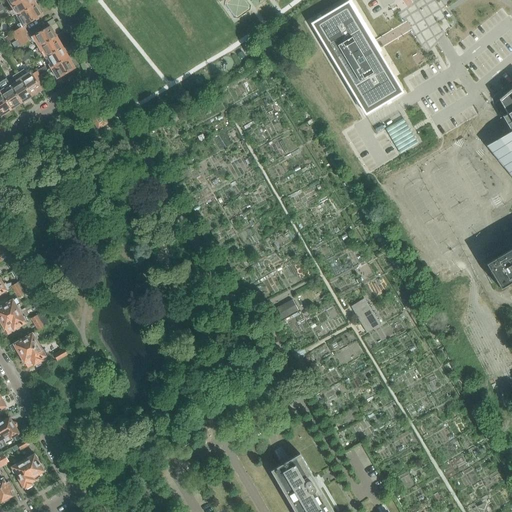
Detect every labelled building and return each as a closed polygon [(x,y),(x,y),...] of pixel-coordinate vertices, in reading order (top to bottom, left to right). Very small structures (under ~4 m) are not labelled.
[(34,1),(34,0),(22,0),(12,6),(18,17),(37,6),(34,1)] [(320,19),(312,24),(358,101),(360,104),(366,114),(402,93),(377,51),(377,50),(375,47),(373,43),(372,42),(349,2),(322,18),(320,19)] [(40,11),(41,11),(37,5),(37,6),(18,17),(24,27),(43,16),(40,11)] [(16,41),(11,44),(14,49),(32,39),(34,42),(35,42),(39,48),(40,47),(42,46),(56,37),(50,27),(31,38),(29,34),(16,41)] [(15,39),(27,32),(24,27),(12,34),(15,39)] [(27,32),(15,39),(16,41),(29,34),(27,32)] [(8,43),(15,39),(12,34),(4,38),(8,43)] [(40,47),(39,48),(45,58),(46,58),(62,48),(56,38),(56,37),(42,46),(40,47)] [(46,58),(45,58),(49,65),(51,69),(68,58),(62,48),(46,58)] [(43,74),(40,76),(42,78),(43,79),(53,73),(57,79),(59,78),(60,79),(65,76),(64,75),(75,69),(69,59),(68,58),(51,69),(49,70),(49,69),(48,70),(47,70),(47,72),(43,74)] [(31,73),(27,75),(23,70),(18,73),(33,96),(42,90),(39,85),(32,75),(31,73)] [(40,76),(43,74),(41,70),(32,75),(39,85),(44,82),(40,76)] [(22,103),(33,96),(18,73),(12,76),(16,82),(11,85),(22,103)] [(12,109),(22,103),(11,85),(0,92),(12,109)] [(501,99),(499,100),(508,115),(509,114),(511,119),(511,143),(511,144),(510,144),(509,145),(508,146),(508,147),(507,148),(507,149),(499,154),(496,150),(495,151),(511,172),(511,248),(496,259),(493,261),(492,260),(486,264),(501,289),(507,285),(511,282),(511,89),(502,98),(501,99)] [(12,109),(0,92),(0,114),(1,116),(12,109)] [(98,129),(108,123),(94,101),(85,108),(98,129)] [(418,143),(403,119),(385,129),(400,154),(418,143)] [(0,260),(9,256),(6,252),(4,253),(3,253),(0,254),(0,260)] [(16,269),(12,271),(17,279),(21,277),(16,269)] [(12,286),(15,291),(26,285),(23,279),(12,286)] [(18,297),(29,290),(26,285),(15,291),(18,297)] [(17,303),(19,302),(16,297),(0,306),(0,320),(1,322),(21,310),(17,303)] [(366,333),(380,325),(365,298),(351,307),(366,333)] [(277,322),(298,310),(292,299),(271,311),(277,322)] [(28,321),(24,315),(21,310),(1,322),(1,323),(1,325),(2,328),(5,328),(8,334),(14,330),(22,326),(22,325),(28,321)] [(35,324),(46,317),(43,312),(31,318),(35,324)] [(38,329),(49,323),(46,317),(35,324),(38,329)] [(36,339),(38,338),(33,331),(28,334),(28,333),(20,338),(20,339),(14,343),(15,344),(14,344),(16,348),(15,349),(19,356),(39,344),(36,339)] [(44,349),(42,350),(39,344),(19,356),(22,363),(24,361),(27,367),(34,363),(35,365),(36,364),(37,365),(42,362),(41,361),(42,360),(42,359),(48,355),(44,349)] [(57,361),(68,354),(65,348),(53,355),(57,361)] [(277,398),(285,393),(280,384),(272,389),(277,398)] [(0,423),(0,439),(2,438),(6,444),(13,440),(11,437),(18,433),(16,429),(17,428),(18,425),(16,423),(13,423),(12,423),(9,417),(9,418),(0,423)] [(21,449),(30,445),(27,439),(15,446),(17,449),(20,448),(21,449)] [(0,455),(5,465),(10,462),(4,452),(0,454),(0,455)] [(37,455),(36,455),(35,453),(23,459),(24,461),(35,480),(39,478),(37,475),(46,470),(42,463),(40,463),(38,459),(39,458),(37,455)] [(282,464),(271,471),(294,511),(295,511),(294,511),(333,511),(318,485),(317,486),(318,487),(316,488),(313,482),(314,481),(315,482),(316,481),(300,454),(289,460),(288,461),(287,461),(282,464)] [(31,482),(35,480),(24,461),(13,467),(20,481),(19,481),(22,487),(25,486),(26,488),(32,485),(31,482)] [(8,481),(6,483),(3,477),(0,478),(0,499),(1,502),(3,501),(4,502),(9,499),(9,498),(13,495),(12,493),(14,492),(8,481)]
